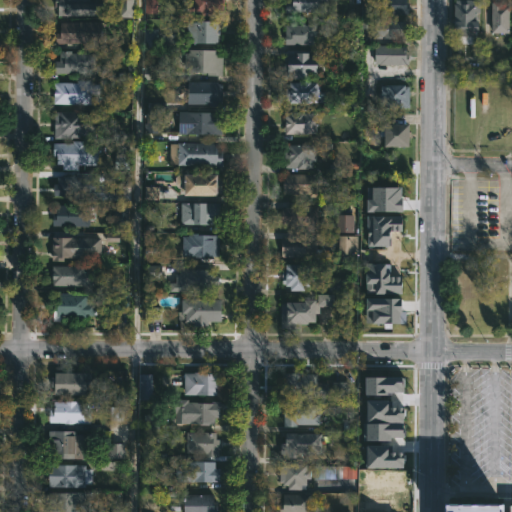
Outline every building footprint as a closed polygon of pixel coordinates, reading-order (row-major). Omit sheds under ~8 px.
[(89,0),(89,1),(106,2),(106,14),(58,14),(57,7),(58,6),(55,6),(55,0),(89,0)] [(135,0),(135,17),(120,17),(120,0),(135,0)] [(157,0),(144,0),(144,13),(157,14),(157,0)] [(225,0),(225,11),(219,11),(219,13),(216,13),(216,15),(213,15),(213,16),(202,16),(203,13),(196,13),(196,16),(189,15),(189,0),(225,0)] [(327,0),(327,1),(327,11),(301,12),(293,11),(293,8),(287,8),(287,0),(327,0)] [(408,0),(408,2),(410,2),(410,14),(374,14),(374,0),(408,0)] [(481,0),(481,12),(477,12),(477,20),(482,20),(481,30),(478,30),(478,38),(475,38),(475,44),(458,44),(458,32),(456,32),(456,3),(459,3),(459,0),(465,0),(465,3),(470,3),(470,0),(481,0)] [(508,2),(508,6),(510,6),(510,32),(508,32),(508,36),(499,36),(499,32),(493,32),(493,2),(508,2)] [(383,18),(383,21),(406,21),(406,38),(384,38),(384,36),(383,38),(373,38),(373,18),(383,18)] [(79,43),(56,43),(56,32),(61,32),(61,22),(102,21),(102,43),(79,43)] [(202,42),(187,42),(187,21),(218,21),(218,42),(202,42)] [(313,44),(286,44),(286,24),(317,25),(317,36),(314,36),(313,44)] [(157,29),(144,29),(144,47),(156,48),(157,29)] [(407,44),(407,58),(410,58),(410,64),(381,63),(381,67),(375,67),(375,45),(407,44)] [(218,48),(218,55),(224,55),(224,75),(183,75),(183,53),(188,53),(188,48),(218,48)] [(71,51),(71,53),(93,54),(93,68),(87,67),(87,73),(55,73),(56,61),(60,61),(60,51),(71,51)] [(310,52),(310,55),(318,55),(318,75),(310,75),(310,77),(299,77),(299,79),(284,79),(285,54),(310,52)] [(164,79),(163,65),(143,66),(144,80),(164,79)] [(93,81),(93,83),(100,84),(100,94),(92,94),(92,104),(55,103),(55,82),(78,83),(78,80),(93,81)] [(219,81),(219,83),(223,84),(222,108),(210,108),(210,104),(188,104),(188,102),(183,102),(183,84),(188,84),(189,81),(219,81)] [(311,81),(311,82),(321,84),(321,92),(326,92),(326,97),(329,97),(329,100),(326,100),(325,102),(318,103),(291,102),(291,100),(286,100),(287,84),(291,84),(291,82),(300,82),(300,81),(311,81)] [(392,83),(392,84),(406,85),(406,86),(410,86),(410,108),(383,107),(383,85),(387,85),(387,83),(392,83)] [(158,133),(158,104),(146,104),(146,133),(158,133)] [(83,111),(83,114),(95,114),(95,125),(98,125),(98,133),(84,133),(81,134),(81,137),(72,137),(72,138),(54,138),(55,111),(83,111)] [(223,125),(222,135),(187,134),(187,132),(183,132),(183,112),(223,112),(223,125)] [(305,112),(318,112),(317,134),(286,134),(285,113),(305,112)] [(412,136),(411,147),(387,146),(388,124),(412,124),(412,136)] [(86,141),(86,144),(97,144),(98,160),(97,160),(97,165),(79,165),(79,170),(63,170),(63,164),(57,164),(58,156),(54,156),(54,143),(73,143),(73,141),(86,141)] [(218,143),(218,150),(224,150),(224,167),(175,166),(175,163),(170,162),(170,143),(218,143)] [(308,168),(308,169),(284,168),(285,145),(316,144),(316,154),(314,154),(314,161),(313,161),(313,168),(308,168)] [(128,154),(115,154),(115,169),(127,169),(128,154)] [(187,173),(220,175),(220,177),(222,177),(222,193),(219,193),(219,195),(186,195),(186,194),(179,193),(179,187),(178,187),(175,184),(175,177),(180,173),(187,173)] [(313,174),(313,176),(325,176),(325,196),(313,197),(313,194),(302,194),(302,197),(298,197),(298,195),(284,195),(285,174),(313,174)] [(90,176),(89,196),(54,196),(54,184),(57,184),(58,175),(90,176)] [(410,205),(379,205),(380,184),(411,184),(410,205)] [(145,199),(158,200),(159,187),(145,186),(145,199)] [(221,203),(220,224),(181,224),(182,202),(221,203)] [(84,206),(88,206),(88,208),(94,208),(94,221),(88,221),(88,226),(53,226),(53,214),(58,214),(58,205),(84,206)] [(318,206),(317,228),(305,227),(305,225),(287,225),(287,223),(282,223),(283,209),(286,209),(286,206),(318,206)] [(335,232),(353,232),(353,215),(336,214),(335,232)] [(401,231),(402,216),(367,216),(366,246),(389,247),(390,231),(401,231)] [(200,234),(200,235),(220,235),(220,256),(205,256),(205,258),(183,256),(183,236),(189,236),(189,235),(193,233),(200,234)] [(357,236),(357,252),(352,252),(352,255),(338,255),(339,235),(357,236)] [(64,261),(53,261),(53,237),(102,237),(102,258),(64,258),(64,261)] [(313,237),(313,241),(316,241),(316,249),(321,249),(321,258),(282,257),(282,237),(313,237)] [(400,293),(401,276),(389,276),(389,263),(365,263),(365,293),(400,293)] [(194,264),(194,270),(214,270),(214,277),(220,277),(219,285),(215,285),(215,293),(184,292),(184,272),(168,272),(168,264),(194,264)] [(311,265),(311,287),(306,287),(306,291),(293,291),(293,286),(287,286),(287,284),(283,284),(283,267),(288,267),(288,265),(311,265)] [(85,266),(85,271),(91,271),(91,285),(52,286),(52,266),(85,266)] [(160,266),(147,266),(147,280),(161,280),(160,266)] [(352,293),(327,293),(328,279),(352,279),(352,293)] [(88,294),(88,304),(95,304),(95,316),(88,316),(88,318),(57,317),(58,301),(62,301),(62,294),(88,294)] [(333,294),(318,294),(317,306),(333,306),(333,294)] [(405,324),(405,312),(401,312),(402,298),(366,297),(366,323),(405,324)] [(153,299),(153,307),(162,307),(162,322),(145,322),(145,299),(153,299)] [(224,300),(223,322),(210,322),(210,327),(196,327),(196,322),(187,322),(187,313),(183,313),(183,299),(224,300)] [(293,329),(281,329),(281,302),(306,303),(306,300),(317,300),(317,323),(310,323),(310,325),(293,324),(293,329)] [(203,372),(203,374),(221,374),(221,397),(184,395),(185,373),(203,372)] [(304,372),(304,373),(318,374),(317,383),(329,383),(328,398),(280,397),(280,384),(283,384),(283,373),(304,372)] [(92,373),(92,392),(87,392),(87,395),(55,395),(55,387),(52,387),(53,378),(55,378),(55,373),(92,373)] [(153,400),(138,400),(139,374),(153,375),(153,400)] [(365,394),(403,394),(403,376),(365,377),(365,394)] [(348,399),(348,382),(331,382),(332,400),(348,399)] [(189,399),(188,403),(213,403),(213,402),(221,402),(221,418),(215,417),(215,425),(184,424),(184,415),(177,414),(177,399),(189,399)] [(365,439),(403,440),(404,407),(388,407),(388,401),(365,400),(365,439)] [(77,402),(84,402),(83,409),(90,410),(90,424),(50,423),(50,410),(55,410),(55,402),(77,402)] [(298,427),(285,427),(285,404),(321,405),(319,425),(298,424),(298,427)] [(109,421),(123,421),(123,408),(110,408),(109,421)] [(76,432),(76,436),(83,436),(82,459),(49,459),(49,431),(76,432)] [(217,433),(217,440),(220,440),(219,458),(209,458),(207,454),(186,454),(187,443),(182,443),(183,434),(187,434),(187,432),(217,433)] [(322,434),(322,455),(313,455),(313,456),(302,456),(302,455),(299,455),(299,458),(279,458),(279,444),(286,444),(287,433),(322,434)] [(124,458),(123,444),(107,444),(108,458),(124,458)] [(387,445),(366,446),(366,468),(403,468),(403,452),(387,452),(387,445)] [(221,481),(176,481),(176,461),(215,462),(215,468),(221,468),(221,481)] [(309,465),(309,471),(311,471),(312,468),(314,468),(314,465),(358,466),(357,479),(313,479),(309,480),(308,490),(304,491),(290,491),(290,486),(285,486),(285,484),(281,483),(282,467),(285,467),(285,464),(309,465)] [(93,470),(92,485),(86,485),(86,488),(49,487),(49,465),(86,466),(86,470),(93,470)] [(84,493),(84,494),(94,494),(94,509),(82,508),(82,511),(50,511),(51,504),(48,504),(48,493),(84,493)] [(311,511),(279,511),(279,503),(285,503),(285,494),(311,494),(311,511)] [(214,495),(214,502),(219,502),(218,511),(184,511),(184,509),(185,509),(185,502),(187,502),(187,495),(214,495)]
